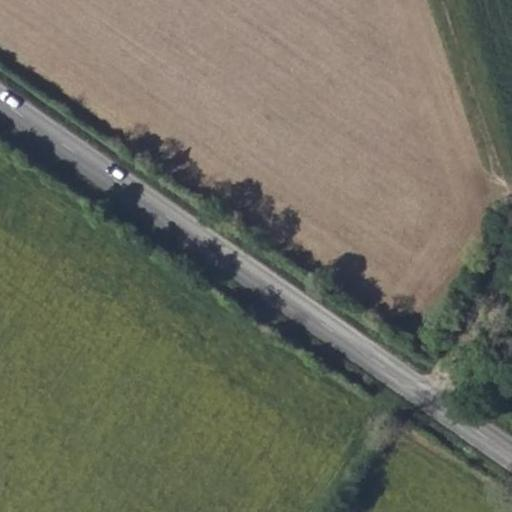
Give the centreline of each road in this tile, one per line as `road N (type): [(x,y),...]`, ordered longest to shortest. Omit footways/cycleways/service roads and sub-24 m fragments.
road 1 (secondary): [(0,104),(511,459)]
road 2 (track): [(418,395),(511,242)]
